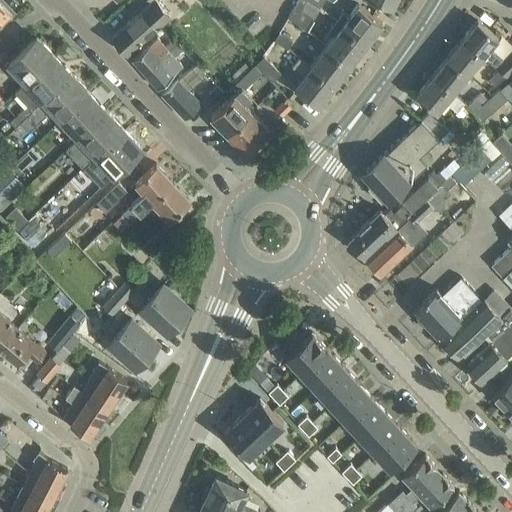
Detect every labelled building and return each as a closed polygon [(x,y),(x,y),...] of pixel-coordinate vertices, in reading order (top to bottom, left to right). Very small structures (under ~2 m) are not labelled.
[(0,0),(0,22),(12,11),(10,8),(10,9),(0,0)] [(113,35),(112,36),(127,52),(157,26),(156,25),(166,16),(152,0),(151,0),(152,0),(142,9),(113,35)] [(298,0),(289,17),(293,20),(302,25),(308,28),(313,19),(314,19),(321,7),(309,0),(298,0)] [(345,9),(337,19),(342,24),(367,43),(383,22),(358,3),(350,14),(345,9)] [(334,34),(326,44),(351,63),(367,43),(342,24),(337,19),(329,30),(334,34)] [(478,19),(462,38),(483,55),(483,54),(500,68),(506,75),(511,69),(511,51),(505,59),(490,46),(498,36),(478,19)] [(0,29),(0,49),(13,37),(3,26),(0,29)] [(276,39),(287,46),(292,38),(281,31),(276,39)] [(8,63),(25,81),(54,54),(36,35),(18,53),(8,63)] [(132,58),(146,73),(181,40),(176,35),(165,45),(157,36),(132,58)] [(462,38),(447,56),(468,73),(483,55),(462,38)] [(179,43),(146,73),(158,87),(173,73),(182,65),(175,56),(184,48),(179,43)] [(326,44),(311,65),(335,84),(351,63),(326,44)] [(20,122),(21,122),(72,74),(54,54),(25,81),(15,91),(27,103),(9,121),(15,127),(20,122)] [(264,55),(255,63),(261,70),(271,80),(280,71),(264,55)] [(311,65),(310,65),(299,56),(292,65),(303,74),(294,86),(319,104),(335,84),(311,65)] [(447,56),(432,74),(453,91),(468,73),(447,56)] [(202,102),(189,88),(206,72),(197,62),(162,93),(185,117),(202,102)] [(211,115),(226,130),(250,108),(245,102),(253,95),(244,86),(261,70),(255,63),(230,88),(234,93),(211,115)] [(495,85),(506,75),(500,68),(489,78),(495,85)] [(50,108),(60,119),(89,91),(72,74),(21,122),(29,131),(47,114),(45,113),(50,108)] [(453,91),(432,74),(416,93),(439,112),(440,110),(443,112),(450,104),(457,110),(464,101),(453,91)] [(209,94),(215,101),(225,92),(218,85),(209,94)] [(485,101),(482,103),(490,112),(508,96),(500,88),(485,101)] [(60,119),(77,137),(106,110),(89,91),(60,119)] [(475,110),(482,103),(485,101),(479,94),(467,105),(473,111),(475,110)] [(276,108),(283,115),(292,106),(285,99),(276,108)] [(482,103),(475,110),(483,119),(490,112),(482,103)] [(250,108),(226,130),(246,151),(269,128),(250,108)] [(83,166),(94,156),(124,128),(106,110),(77,137),(77,138),(66,148),(83,166)] [(429,111),(421,118),(438,136),(448,127),(429,111)] [(366,170),(363,173),(372,181),(368,185),(370,188),(381,200),(385,196),(388,199),(420,168),(427,162),(419,154),(438,136),(421,118),(366,170)] [(94,156),(83,166),(100,185),(111,175),(113,174),(127,160),(141,147),(124,128),(94,156)] [(481,128),(474,137),(481,145),(488,138),(481,128)] [(5,147),(0,151),(0,175),(17,159),(5,147)] [(122,213),(130,222),(153,200),(174,181),(156,162),(135,182),(144,191),(128,206),(128,207),(122,213)] [(9,168),(0,177),(0,199),(20,179),(9,168)] [(407,214),(408,216),(381,243),(366,257),(381,273),(396,259),(425,232),(418,224),(420,222),(418,220),(429,209),(443,210),(444,199),(451,193),(447,189),(456,181),(449,174),(445,178),(444,178),(436,185),(425,196),(407,214)] [(387,234),(407,214),(425,196),(436,185),(427,176),(401,200),(403,201),(393,211),(389,207),(384,212),(381,208),(349,237),(348,238),(364,255),(365,254),(364,253),(379,239),(386,233),(387,234)] [(96,201),(106,211),(128,191),(119,181),(96,201)] [(191,200),(174,181),(153,200),(170,219),(191,200)] [(5,214),(18,228),(28,219),(15,205),(5,214)] [(33,217),(20,230),(34,245),(48,232),(33,217)] [(141,244),(151,255),(175,234),(165,222),(141,244)] [(490,337),(511,316),(511,237),(507,242),(511,245),(492,264),(511,283),(511,305),(501,316),(484,298),(456,324),(442,338),(445,341),(442,344),(451,354),(454,351),(459,356),(473,342),(485,331),(490,337)] [(0,290),(0,294),(6,300),(22,282),(15,275),(0,290)] [(414,309),(440,337),(455,323),(481,299),(461,277),(442,294),(437,288),(429,295),(414,309)] [(124,281),(114,292),(124,302),(135,290),(124,281)] [(142,307),(168,330),(189,307),(163,284),(142,307)] [(124,302),(114,292),(103,304),(113,314),(124,302)] [(11,310),(24,321),(34,309),(20,299),(11,310)] [(0,311),(0,342),(15,325),(0,311)] [(48,342),(58,350),(70,334),(73,331),(80,323),(71,315),(48,342)] [(467,364),(482,381),(511,351),(511,316),(490,337),(493,339),(467,364)] [(109,340),(121,351),(136,365),(157,342),(142,329),(130,317),(109,340)] [(15,325),(0,342),(0,347),(17,362),(27,350),(38,359),(45,350),(15,325)] [(58,350),(53,356),(61,363),(79,341),(82,338),(73,331),(70,334),(58,350)] [(312,331),(287,355),(302,371),(327,347),(312,331)] [(327,347),(302,371),(317,387),(342,363),(327,347)] [(61,363),(53,356),(51,355),(37,372),(46,380),(61,363)] [(99,360),(90,374),(117,393),(127,379),(110,368),(99,360)] [(256,363),(250,371),(260,382),(267,375),(256,363)] [(342,363),(317,387),(331,403),(357,379),(342,363)] [(89,377),(82,389),(108,407),(117,393),(90,374),(88,376),(89,377)] [(511,375),(508,380),(493,393),(511,413),(511,375)] [(357,379),(331,403),(346,419),(372,395),(357,379)] [(276,384),(269,391),(280,403),(288,395),(277,383),(276,384)] [(72,400),(71,402),(99,420),(108,407),(82,389),(74,384),(66,396),(72,400)] [(372,395),(346,419),(361,435),(387,411),(372,395)] [(260,397),(243,413),(266,438),(283,421),(260,397)] [(99,420),(71,402),(62,415),(71,422),(89,434),(99,420)] [(387,411),(361,435),(376,451),(401,427),(387,411)] [(243,413),(225,429),(248,454),(266,438),(243,413)] [(307,415),(298,423),(309,435),(318,426),(307,415)] [(401,427),(376,451),(391,467),(416,443),(401,427)] [(336,446),(327,454),(333,460),(342,452),(336,446)] [(288,449),(276,460),(284,469),(296,458),(288,449)] [(33,462),(22,482),(52,497),(62,477),(67,468),(47,457),(39,450),(33,457),(35,459),(33,462)] [(401,491),(396,495),(403,502),(440,469),(426,453),(401,476),(411,487),(404,493),(401,491)] [(351,462),(342,470),(353,482),(362,474),(351,462)] [(454,484),(440,469),(403,502),(409,509),(415,504),(411,501),(418,494),(430,507),(454,484)] [(216,475),(205,499),(233,511),(257,511),(260,507),(240,497),(245,488),(216,475)] [(22,482),(12,501),(33,511),(44,511),(52,497),(22,482)] [(464,511),(473,504),(459,489),(444,503),(434,511),(464,511)] [(395,495),(389,501),(396,509),(403,502),(396,495),(395,495)] [(233,511),(205,499),(198,511),(233,511)] [(17,511),(33,511),(12,501),(10,506),(18,510),(17,511)] [(389,501),(377,511),(392,511),(396,509),(389,501)] [(396,509),(392,511),(408,511),(410,510),(409,509),(403,502),(396,509)]
